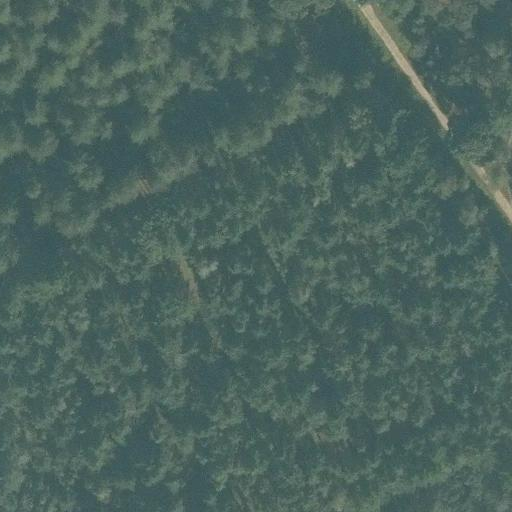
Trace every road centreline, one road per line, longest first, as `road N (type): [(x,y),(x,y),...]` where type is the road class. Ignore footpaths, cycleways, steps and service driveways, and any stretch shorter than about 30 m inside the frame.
road 1 (track): [(373,30),(0,226)]
road 2 (track): [(352,0),(511,226)]
road 3 (track): [(511,434),(339,511)]
